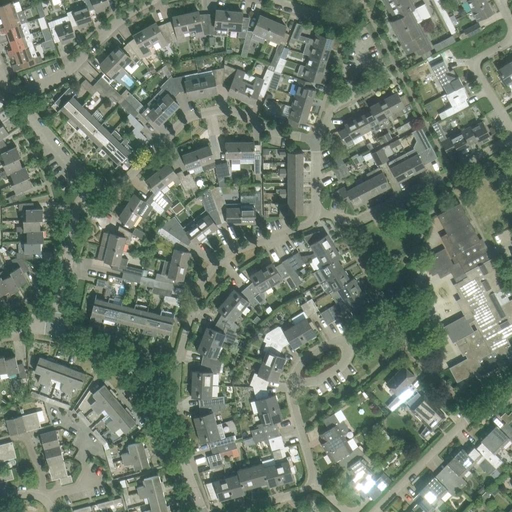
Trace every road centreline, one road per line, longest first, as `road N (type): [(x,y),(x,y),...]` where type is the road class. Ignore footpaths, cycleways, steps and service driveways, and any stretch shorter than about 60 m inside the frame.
road 1 (residential): [(88,190),(125,179),(193,114),(223,109),(315,141)]
road 2 (residential): [(145,386),(176,357),(213,265),(309,224),(316,213)]
road 3 (residential): [(20,90),(66,71),(119,19),(153,0)]
road 4 (residential): [(56,329),(75,210),(88,190)]
road 5 (residential): [(315,141),(329,110),(352,92),(361,43),(352,18)]
road 6 (residential): [(145,386),(201,511)]
road 7 (residential): [(374,511),(473,417)]
road 8 (residential): [(440,176),(359,219),(316,213)]
road 9 (residential): [(88,190),(20,90)]
road 10 (residential): [(511,130),(475,64),(511,39)]
